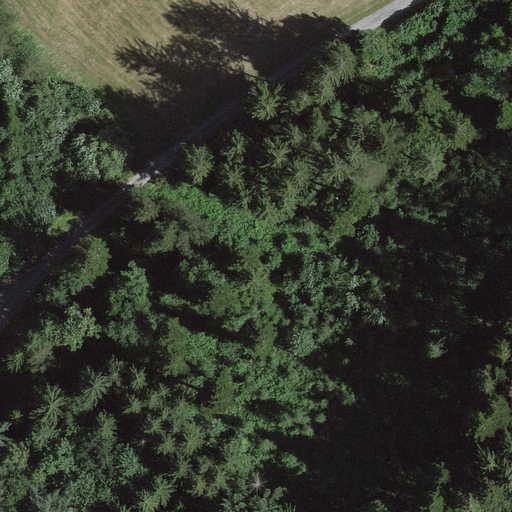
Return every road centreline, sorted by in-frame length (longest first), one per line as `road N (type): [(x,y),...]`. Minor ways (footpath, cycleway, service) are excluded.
road 1 (residential): [(407,0),(156,163)]
road 2 (track): [(156,163),(43,267),(0,337)]
